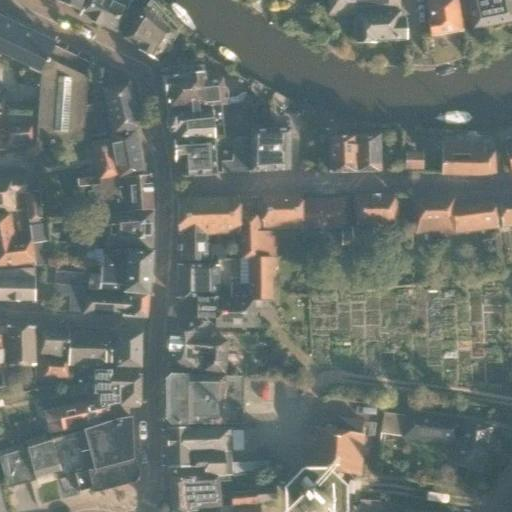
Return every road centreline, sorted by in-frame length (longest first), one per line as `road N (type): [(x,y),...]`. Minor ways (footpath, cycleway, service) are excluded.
road 1 (residential): [(161,187),(511,180)]
road 2 (residential): [(0,0),(138,73),(161,187)]
road 3 (residential): [(155,326),(154,482),(142,511)]
road 4 (residential): [(155,326),(0,315)]
road 5 (residential): [(161,187),(155,326)]
